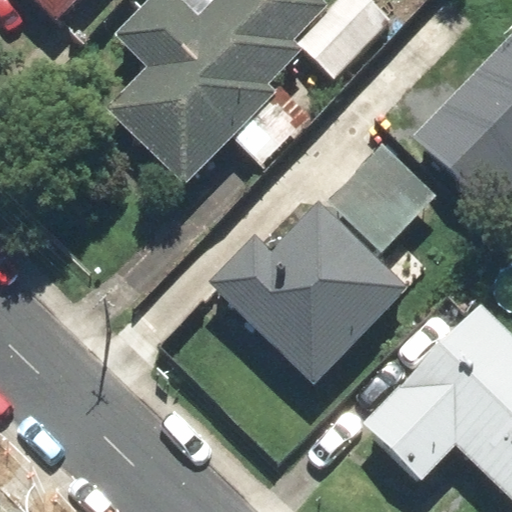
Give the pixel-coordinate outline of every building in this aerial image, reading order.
[(10,0),(49,37),(84,0),(10,0)] [(100,127),(178,201),(228,149),(258,178),(303,132),(266,96),(295,66),(286,58),(320,22),(296,0),(222,0),(213,10),(202,0),(165,0),(161,5),(156,0),(107,52),(141,85),(100,127)] [(346,0),(292,57),(327,91),(384,33),(349,0),(346,0)] [(511,204),(511,42),(405,155),(486,232),(511,204)] [(377,161),(323,217),(375,266),(428,210),(377,161)] [(248,252),(202,301),(306,400),(400,303),(312,219),(265,268),(248,252)] [(511,511),(511,355),(475,319),(352,442),(410,500),(448,462),(497,511),(511,511)]
